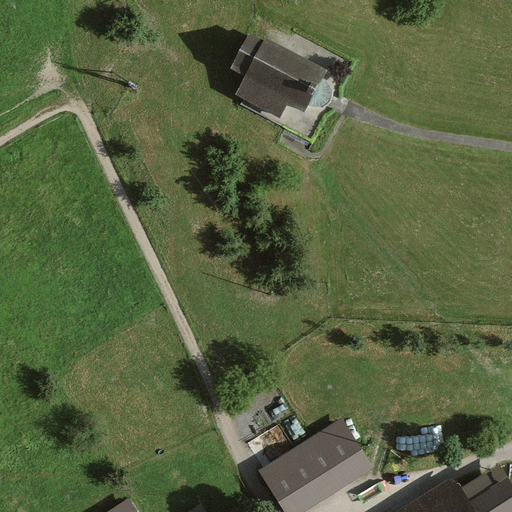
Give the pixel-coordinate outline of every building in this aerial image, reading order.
[(265,50),(248,41),(233,70),(250,79),(241,95),(278,115),(286,100),(304,110),(323,74),(268,44),(265,50)] [(306,132),(312,120),(289,110),(284,122),(306,132)] [(332,424),(256,470),(282,511),(295,511),(361,472),(332,424)] [(469,511),(453,485),(409,511),(469,511)] [(209,511),(204,503),(187,511),(209,511)]
